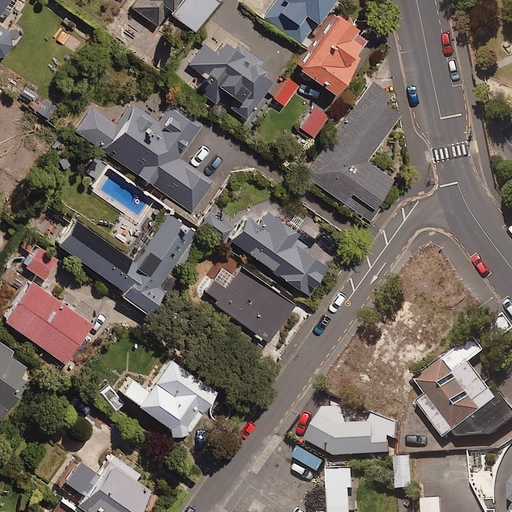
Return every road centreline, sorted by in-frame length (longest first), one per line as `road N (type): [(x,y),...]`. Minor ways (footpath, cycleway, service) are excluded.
road 1 (residential): [(465,199),(428,209),(412,223),(205,511)]
road 2 (tertiary): [(418,0),(465,199)]
